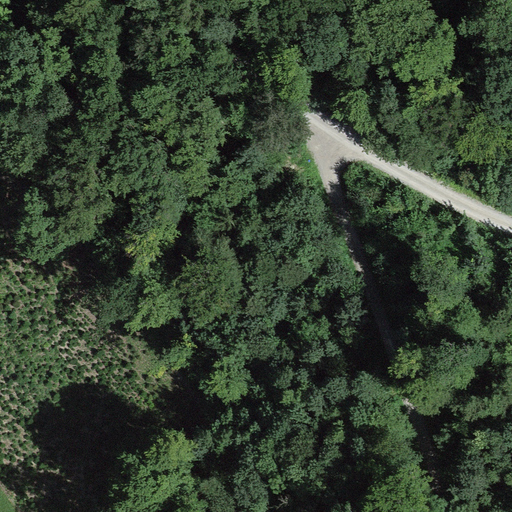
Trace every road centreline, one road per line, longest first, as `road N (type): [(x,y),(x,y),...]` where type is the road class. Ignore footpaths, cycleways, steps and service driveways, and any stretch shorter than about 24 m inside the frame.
road 1 (track): [(511,225),(456,203),(326,126),(159,0)]
road 2 (track): [(326,126),(359,235),(466,511)]
